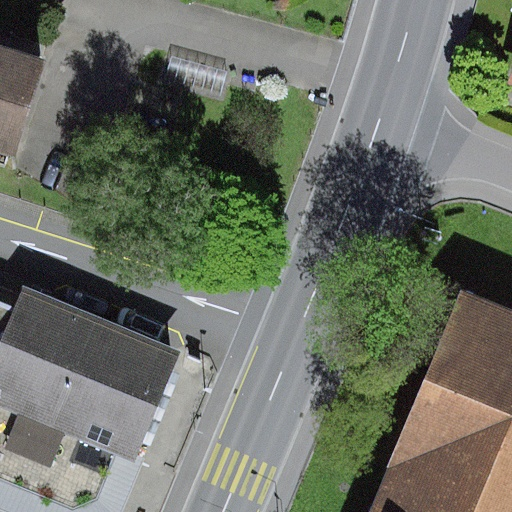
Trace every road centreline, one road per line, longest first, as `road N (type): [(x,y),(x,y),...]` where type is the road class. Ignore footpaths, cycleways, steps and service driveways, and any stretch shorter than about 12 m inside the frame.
road 1 (primary): [(386,138),(229,511)]
road 2 (unknown): [(399,79),(128,0)]
road 3 (primary): [(417,0),(386,138)]
road 4 (residential): [(386,138),(511,184)]
